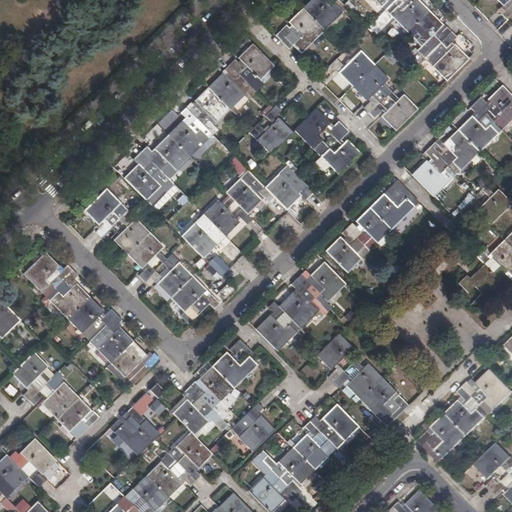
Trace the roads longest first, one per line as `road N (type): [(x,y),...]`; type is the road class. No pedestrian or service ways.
road 1 (residential): [(35,210),(249,0)]
road 2 (residential): [(224,0),(22,199)]
road 3 (residential): [(231,310),(383,160)]
road 4 (residential): [(35,210),(181,350)]
road 5 (track): [(415,468),(405,428),(511,320)]
road 6 (residential): [(68,496),(78,447),(181,350)]
road 7 (residential): [(383,160),(491,54),(487,40)]
road 8 (residential): [(464,511),(415,468),(359,511)]
road 9 (residential): [(383,160),(475,249)]
road 10 (residential): [(231,310),(290,371),(303,410)]
